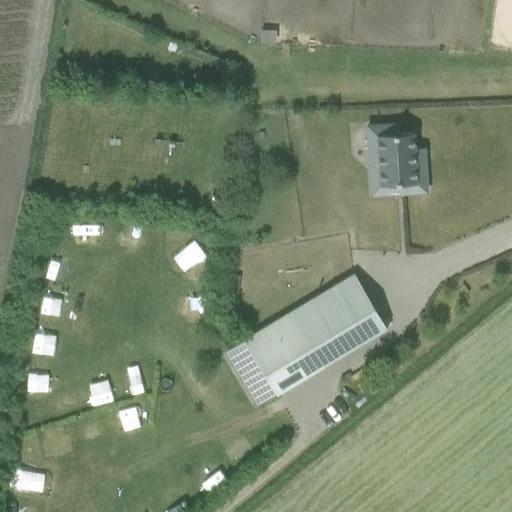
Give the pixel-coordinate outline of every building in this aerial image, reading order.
[(376,126),(378,153),(368,154),(369,169),(379,169),(380,185),(415,183),(412,134),(397,135),(397,125),(376,126)] [(142,253),(145,227),(122,224),(119,250),(142,253)] [(174,283),(205,283),(205,253),(175,253),(174,283)] [(213,305),(235,307),(239,277),(216,274),(213,305)] [(386,329),(353,274),(290,312),(322,367),(386,329)] [(309,376),(276,321),(243,340),(276,395),(309,376)] [(147,389),(143,369),(123,373),(128,393),(147,389)] [(86,382),(88,400),(104,398),(101,380),(86,382)] [(53,416),(70,409),(63,390),(45,397),(53,416)] [(125,428),(144,423),(138,401),(119,407),(125,428)] [(74,426),(81,442),(94,436),(87,421),(74,426)] [(235,468),(252,457),(236,432),(219,444),(235,468)] [(165,494),(174,511),(190,505),(181,486),(165,494)]
